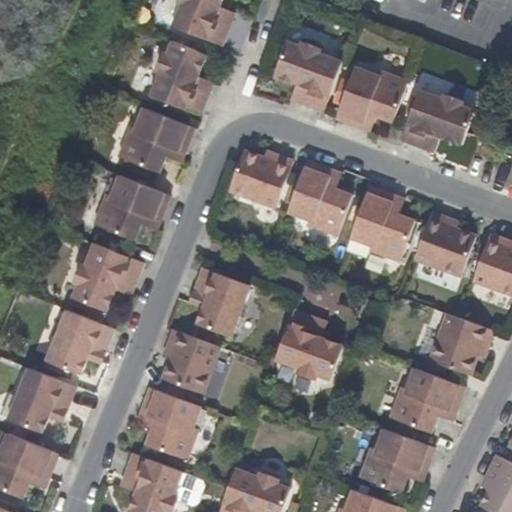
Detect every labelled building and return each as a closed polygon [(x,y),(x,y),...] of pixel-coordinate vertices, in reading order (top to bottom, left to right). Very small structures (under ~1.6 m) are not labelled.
[(0,0),(0,28),(10,0),(0,0)] [(214,43),(223,48),(233,24),(226,20),(229,11),(224,9),(227,0),(182,0),(183,0),(186,7),(176,30),(213,45),(214,43)] [(208,56),(178,43),(173,56),(169,58),(165,60),(161,70),(163,77),(155,99),(201,118),(211,93),(204,89),(208,81),(199,77),(208,56)] [(287,43),(274,76),(297,85),(295,90),(304,94),(300,104),(326,113),(343,65),(321,56),(318,50),(308,46),(304,46),(298,47),(287,43)] [(377,117),(394,123),(409,82),(378,71),(376,76),(356,68),(336,117),(338,118),(337,120),(363,130),(369,114),(377,117)] [(420,91),(407,127),(402,142),(425,150),(430,138),(439,141),(441,138),(465,147),(476,114),(465,109),(460,101),(453,99),(448,98),(443,100),(420,91)] [(196,130),(148,110),(139,130),(134,127),(121,158),(160,174),(162,174),(168,158),(170,158),(173,151),(185,156),(196,130)] [(505,139),(490,133),(482,152),(498,158),(505,139)] [(245,152),(239,168),(240,168),(231,191),(279,209),(295,163),(279,157),(278,161),(266,156),(265,159),(245,152)] [(305,166),(289,211),(309,218),(308,224),(337,236),(352,196),(336,190),(328,187),(334,172),(308,162),(305,166)] [(154,189),(123,177),(114,199),(110,197),(98,226),(133,241),(136,242),(144,225),(146,225),(149,219),(160,224),(172,197),(154,189)] [(396,197),(370,187),(364,201),(352,238),(373,245),(371,250),(402,261),(417,223),(401,217),(400,215),(391,211),(396,197)] [(449,218),(434,213),(428,228),(416,259),(463,276),(478,239),(457,231),(459,228),(447,224),(449,218)] [(508,241),(492,235),(489,243),(475,281),(511,294),(511,247),(507,245),(508,241)] [(127,256),(98,245),(89,269),(82,271),(77,282),(80,290),(76,301),(104,313),(105,311),(108,312),(117,291),(122,293),(126,286),(135,290),(145,264),(127,256)] [(205,308),(199,325),(234,337),(252,287),(205,270),(195,295),(203,299),(200,306),(205,308)] [(322,321),(295,311),(277,362),(299,371),(303,378),(312,381),(320,377),(333,382),(345,348),(323,339),(325,335),(318,332),(322,321)] [(100,324),(70,312),(50,364),(78,375),(79,374),(83,375),(89,359),(95,362),(98,355),(104,358),(116,330),(100,324)] [(491,348),(497,332),(461,318),(451,315),(433,362),(472,376),(480,358),(482,358),(487,347),(491,348)] [(195,337),(175,330),(170,346),(174,347),(170,359),(172,360),(165,379),(205,394),(222,348),(195,337)] [(74,386),(31,369),(10,421),(44,435),(52,417),(56,419),(65,421),(67,414),(78,388),(74,386)] [(457,415),(468,388),(417,370),(408,392),(403,390),(393,420),(432,434),(439,418),(443,410),(457,415)] [(160,392),(154,389),(143,415),(158,420),(155,428),(149,445),(191,460),(202,430),(197,427),(205,408),(160,392)] [(427,476),(437,449),(428,446),(387,431),(378,451),(374,450),(363,480),(403,494),(410,479),(413,470),(427,476)] [(40,446),(11,435),(3,456),(0,455),(0,490),(26,499),(32,483),(34,484),(37,477),(48,481),(60,454),(40,446)] [(139,494),(132,511),(175,511),(180,500),(177,495),(181,484),(185,474),(143,458),(135,455),(126,480),(137,484),(134,491),(139,494)] [(494,511),(511,511),(511,463),(501,458),(488,482),(495,486),(485,507),(494,511)] [(284,511),(292,491),(282,487),(277,479),(266,475),(258,478),(237,470),(230,489),(221,511),(284,511)] [(404,511),(406,509),(398,506),(355,490),(347,510),(342,511),(404,511)]
